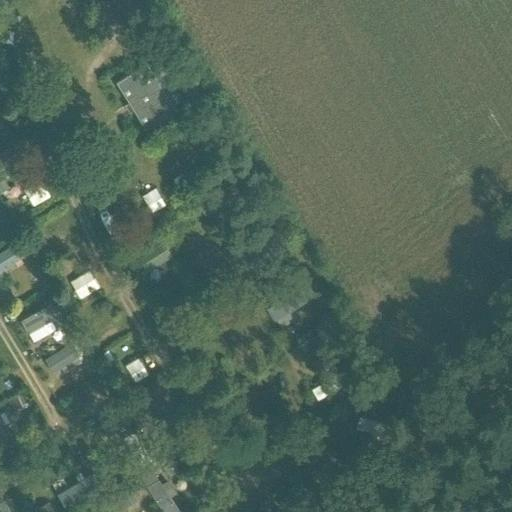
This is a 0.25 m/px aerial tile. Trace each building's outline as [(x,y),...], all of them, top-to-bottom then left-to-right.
[(117,0),(130,20),(152,6),(147,0),(117,0)] [(0,38),(2,40),(9,27),(0,22),(0,38)] [(13,64),(30,74),(37,62),(20,52),(13,64)] [(145,67),(115,85),(146,135),(176,116),(171,109),(182,102),(174,89),(178,86),(172,78),(168,80),(160,67),(149,74),(145,67)] [(177,136),(183,149),(201,141),(195,128),(177,136)] [(0,139),(0,160),(14,154),(5,136),(0,139)] [(17,213),(43,198),(35,184),(9,198),(17,213)] [(194,200),(202,211),(220,198),(212,187),(194,200)] [(94,206),(102,223),(116,217),(109,199),(94,206)] [(54,221),(37,231),(46,248),(64,238),(54,221)] [(133,251),(146,274),(172,257),(159,236),(133,251)] [(20,259),(1,269),(12,288),(30,278),(20,259)] [(272,316),(305,298),(296,281),(263,298),(272,316)] [(55,296),(17,310),(25,331),(62,317),(55,296)] [(103,336),(121,325),(115,315),(97,325),(103,336)] [(47,367),(74,351),(64,336),(37,353),(47,367)] [(323,371),(305,383),(316,400),(334,389),(323,371)] [(71,387),(78,406),(96,399),(89,380),(71,387)] [(272,408),(258,387),(233,402),(246,425),(272,408)] [(353,411),(349,421),(370,428),(373,417),(353,411)] [(170,430),(157,437),(166,452),(178,445),(170,430)] [(37,475),(47,501),(60,496),(50,470),(37,475)] [(150,497),(160,511),(168,511),(175,508),(162,489),(150,497)]
